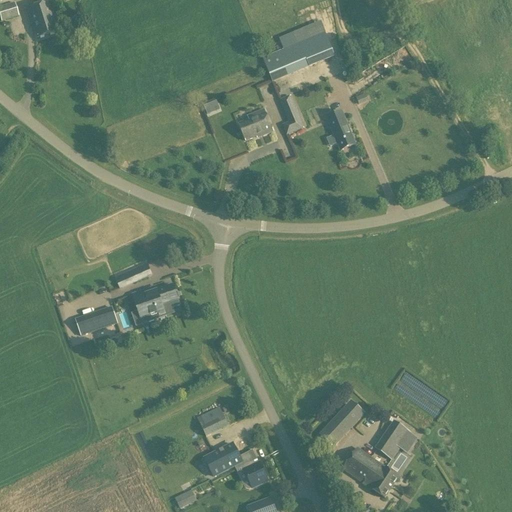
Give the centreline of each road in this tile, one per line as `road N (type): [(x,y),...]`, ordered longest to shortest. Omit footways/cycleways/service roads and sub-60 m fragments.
road 1 (unclassified): [(322,511),(219,288),(229,222)]
road 2 (unclassified): [(229,222),(374,222),(511,172)]
road 3 (unclassified): [(229,222),(92,167),(0,94)]
road 4 (track): [(491,182),(423,62),(398,40),(350,43),(335,0)]
